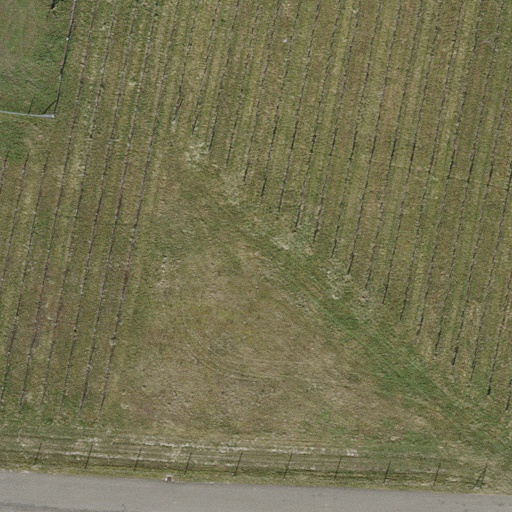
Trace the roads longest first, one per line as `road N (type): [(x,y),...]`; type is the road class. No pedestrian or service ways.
road 1 (track): [(511,481),(174,160)]
road 2 (tertiary): [(0,490),(374,511)]
